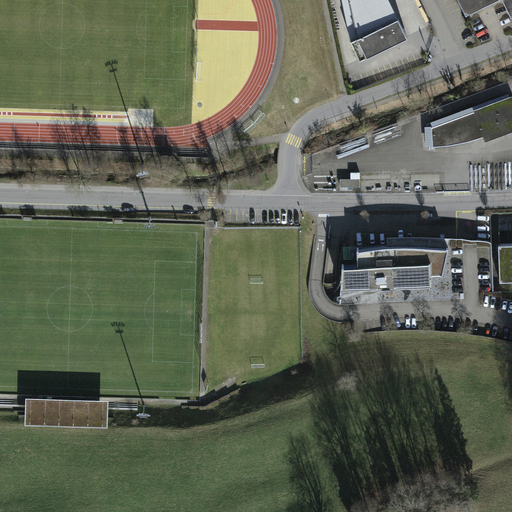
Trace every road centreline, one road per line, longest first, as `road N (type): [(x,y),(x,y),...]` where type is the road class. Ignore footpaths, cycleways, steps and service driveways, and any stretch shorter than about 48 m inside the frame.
road 1 (residential): [(511,41),(330,108),(295,137),(290,201)]
road 2 (residential): [(290,201),(0,197)]
road 3 (unknown): [(314,200),(326,301),(499,319)]
road 4 (residential): [(511,197),(290,201)]
